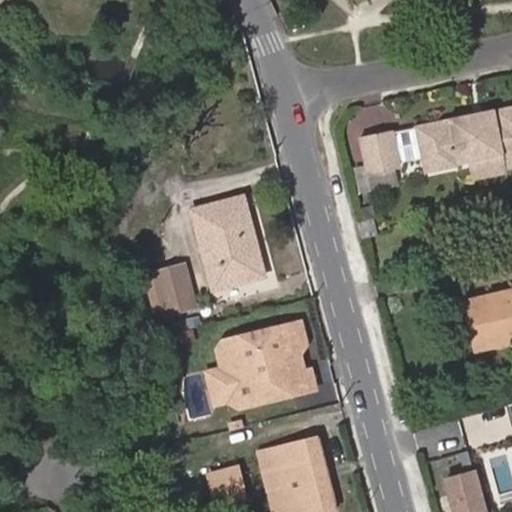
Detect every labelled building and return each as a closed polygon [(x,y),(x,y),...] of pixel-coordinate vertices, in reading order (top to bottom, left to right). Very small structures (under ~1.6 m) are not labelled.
[(422,127),(429,161),(454,155),(457,166),(482,160),(485,177),(511,171),(511,109),(497,112),(496,110),(481,113),(482,119),(474,121),(472,114),(446,119),(447,123),(422,127)] [(481,113),(472,114),(474,121),(482,119),(481,113)] [(395,132),(403,167),(429,161),(422,127),(395,132)] [(370,173),(403,167),(395,132),(395,130),(362,136),(370,173)] [(454,155),(429,161),(431,171),(457,166),(454,155)] [(240,197),(191,211),(210,286),(261,273),(240,197)] [(376,218),(361,222),(366,238),(380,235),(376,218)] [(483,223),(470,226),(473,239),(486,236),(483,223)] [(182,264),(153,271),(164,313),(193,305),(182,264)] [(511,288),(465,299),(477,349),(511,340),(511,288)] [(305,343),(301,323),(224,340),(219,349),(223,369),(231,400),(231,401),(239,407),(291,395),(288,379),(287,375),(279,370),(276,357),(283,356),(300,352),(305,343)] [(287,375),(283,356),(276,357),(279,370),(287,375)] [(231,400),(223,369),(211,371),(218,403),(231,400)] [(206,371),(188,373),(192,415),(211,413),(206,371)] [(312,373),(288,379),(291,395),(316,389),(312,373)] [(431,453),(468,441),(460,415),(423,427),(431,453)] [(322,511),(337,508),(318,436),(259,451),(275,511),(322,511)] [(438,474),(474,463),(470,449),(434,459),(438,474)] [(238,466),(208,473),(215,503),(245,496),(238,466)] [(440,473),(445,511),(482,511),(476,468),(440,473)] [(164,493),(154,501),(162,511),(172,502),(164,493)]
